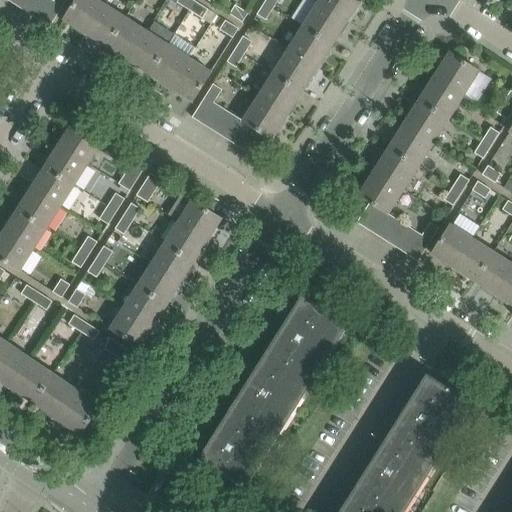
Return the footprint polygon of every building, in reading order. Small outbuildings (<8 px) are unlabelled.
[(24,0),(20,8),(30,14),(39,0),(24,0)] [(39,0),(30,14),(40,21),(53,2),(49,0),(39,0)] [(98,0),(76,0),(64,20),(65,20),(73,26),(74,25),(86,32),(104,3),(98,0)] [(179,0),(179,2),(191,10),(197,2),(194,0),(179,0)] [(319,0),(319,1),(349,19),(360,0),(319,0)] [(268,20),(276,7),(266,1),(258,14),(268,20)] [(319,1),(304,25),(333,44),(349,19),(319,1)] [(40,21),(50,27),(62,8),(53,2),(40,21)] [(204,18),(209,10),(197,2),(191,10),(204,18)] [(104,3),(86,32),(99,41),(98,42),(107,47),(125,17),(104,3)] [(248,14),(235,6),(230,15),(242,23),(248,14)] [(125,17),(107,47),(116,53),(116,52),(129,60),(147,31),(125,17)] [(239,28),(226,20),(221,29),(233,37),(239,28)] [(318,68),(333,44),(304,25),(288,49),(318,68)] [(147,31),(129,60),(141,68),(141,69),(150,75),(169,45),(147,31)] [(235,49),(245,55),(253,42),(243,36),(235,49)] [(191,59),(169,45),(150,75),(158,80),(159,79),(173,88),(191,59)] [(237,68),(245,55),(235,49),(227,62),(237,68)] [(302,92),(318,68),(288,49),(273,73),(302,92)] [(464,95),(479,72),(450,53),(435,77),(464,95)] [(191,59),(173,88),(184,95),(183,96),(192,102),(211,72),(191,59)] [(287,116),(302,92),(273,73),(257,98),(287,116)] [(435,77),(420,100),(449,119),(464,95),(435,77)] [(213,84),(204,98),(214,104),(222,90),(213,84)] [(511,92),(510,91),(497,113),(508,120),(511,113),(511,92)] [(192,117),(203,124),(216,105),(214,104),(204,98),(192,117)] [(257,98),(242,122),(246,124),(256,131),(265,137),(266,136),(272,140),(287,116),(257,98)] [(420,100),(404,124),(434,143),(449,119),(420,100)] [(226,111),(216,105),(203,124),(213,131),(226,111)] [(213,131),(223,137),(236,118),(226,111),(213,131)] [(246,124),(242,122),(236,118),(223,137),(233,144),(246,124)] [(67,134),(60,146),(88,164),(102,143),(72,124),(66,133),(67,134)] [(233,144),(244,150),(256,131),(246,124),(233,144)] [(404,124),(389,148),(419,167),(434,143),(404,124)] [(491,128),(483,140),(491,146),(499,133),(491,128)] [(253,156),(265,137),(256,131),(244,150),(253,156)] [(491,146),(483,140),(474,153),(483,159),(491,146)] [(50,158),(45,167),(74,186),(88,164),(60,146),(51,159),(50,158)] [(374,172),(404,190),(419,167),(389,148),(374,172)] [(130,191),(144,169),(133,162),(119,184),(130,191)] [(61,207),(74,186),(45,167),(39,176),(40,177),(32,189),(61,207)] [(500,175),(487,167),(482,175),(495,184),(500,175)] [(374,172),(359,195),(370,203),(379,208),(389,214),(404,190),(374,172)] [(162,181),(151,174),(137,195),(148,202),(162,181)] [(461,175),(452,188),(461,194),(469,181),(461,175)] [(485,199),(490,190),(478,182),(472,191),(485,199)] [(452,188),(444,200),(453,206),(461,194),(452,188)] [(47,229),(61,207),(32,189),(24,202),(23,201),(18,210),(47,229)] [(116,194),(108,207),(117,212),(125,200),(116,194)] [(216,215),(192,200),(179,221),(207,239),(215,228),(216,228),(222,219),(216,215)] [(511,204),(508,202),(503,210),(511,216),(511,204)] [(357,223),(366,229),(379,208),(370,203),(357,222),(357,223)] [(131,204),(123,216),(132,222),(140,209),(131,204)] [(109,225),(117,212),(108,207),(100,219),(109,225)] [(389,214),(379,208),(366,229),(377,235),(389,214)] [(33,250),(47,229),(18,210),(12,218),(13,219),(5,232),(33,250)] [(377,235),(387,242),(400,221),(389,214),(377,235)] [(124,235),(132,222),(123,216),(115,229),(124,235)] [(165,243),(194,262),(200,253),(199,253),(207,239),(179,221),(165,243)] [(398,249),(410,228),(400,221),(387,242),(398,249)] [(431,241),(439,228),(429,222),(425,228),(421,234),(431,241)] [(451,225),(432,254),(441,260),(442,259),(454,267),(472,238),(451,225)] [(398,249),(408,255),(421,234),(410,228),(398,249)] [(0,258),(20,271),(33,250),(5,232),(0,239),(0,258)] [(431,241),(421,234),(408,255),(418,261),(431,241)] [(88,237),(80,250),(89,255),(97,243),(88,237)] [(472,238),(454,267),(467,275),(466,276),(475,282),(494,252),(472,238)] [(151,265),(179,283),(188,270),(189,271),(194,262),(165,243),(151,265)] [(104,247),(96,259),(105,265),(113,252),(104,247)] [(81,268),(89,255),(80,250),(72,262),(81,268)] [(511,263),(494,252),(475,282),(484,287),(484,286),(498,295),(511,272),(511,263)] [(97,278),(105,265),(96,259),(88,272),(97,278)] [(137,287),(167,306),(173,296),(172,295),(179,283),(151,265),(137,287)] [(511,272),(498,295),(509,302),(509,303),(511,305),(511,272)] [(62,298),(70,285),(61,280),(53,293),(62,298)] [(20,294),(33,302),(38,293),(26,285),(20,294)] [(123,308),(152,327),(161,313),(162,313),(167,306),(137,287),(123,308)] [(85,295),(77,289),(69,302),(77,308),(85,295)] [(51,301),(38,293),(33,302),(46,310),(51,301)] [(285,322),(276,337),(268,350),(310,377),(320,361),(324,363),(338,342),(334,339),(335,337),(344,323),(349,326),(350,325),(303,295),(302,295),(291,313),(285,322)] [(145,338),(145,337),(152,327),(123,308),(110,329),(140,348),(146,338),(145,338)] [(68,324),(81,332),(86,323),(74,315),(68,324)] [(99,331),(86,323),(81,332),(94,340),(99,331)] [(104,349),(127,364),(128,364),(128,363),(135,354),(110,338),(104,349)] [(0,352),(0,379),(11,387),(30,358),(7,342),(0,352)] [(268,350),(256,368),(251,377),(237,398),(233,405),(276,432),(286,415),(290,418),(303,397),(299,394),(309,378),(313,381),(314,379),(310,377),(268,350)] [(54,374),(30,358),(11,387),(34,403),(54,374)] [(34,403),(58,419),(77,390),(54,374),(34,403)] [(392,428),(435,455),(445,440),(449,442),(462,421),(458,419),(468,402),(473,405),(474,404),(427,374),(392,428)] [(77,390),(58,419),(80,434),(100,406),(77,390)] [(232,406),(232,407),(221,423),(216,432),(198,460),(197,461),(245,491),(246,489),(241,486),(251,470),(255,473),(268,452),(264,449),(275,433),(279,435),(279,434),(276,432),(233,405),(232,406)] [(357,484),(400,511),(410,494),(414,497),(427,476),(423,473),(434,457),(438,460),(439,458),(435,456),(435,455),(392,428),(357,484)] [(339,511),(402,511),(400,511),(357,484),(339,511)]
